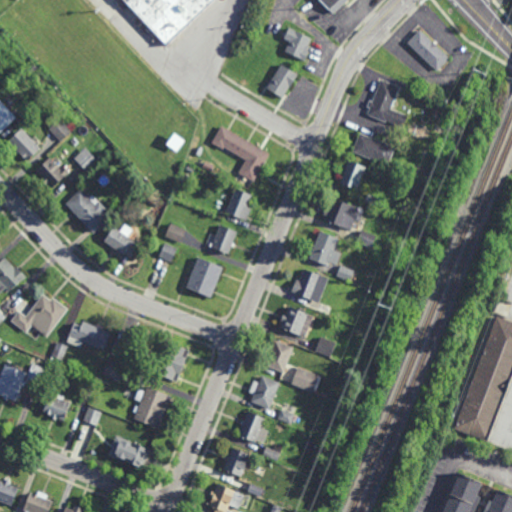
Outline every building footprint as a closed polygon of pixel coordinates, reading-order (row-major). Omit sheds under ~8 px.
[(216,0),(169,46),(124,0),(216,0)] [(348,0),(334,13),(323,1),(321,3),(318,0),(348,0)] [(312,38),(308,46),(311,47),(309,51),(310,52),(305,61),(285,52),(290,41),(282,37),(284,31),(286,33),(289,27),(312,38)] [(432,41),(435,40),(437,40),(438,43),(437,45),(450,57),(437,71),(408,43),(420,30),(432,41)] [(32,74),(28,69),(34,63),(39,68),(32,74)] [(289,89),(290,89),(284,99),(268,88),(271,84),(267,82),(270,78),(272,80),(282,64),(291,70),(298,75),(289,89)] [(6,85),(0,79),(0,77),(9,68),(16,76),(6,85)] [(421,88),(415,84),(420,77),(426,82),(421,88)] [(392,108),(403,112),(402,114),(407,116),(403,126),(386,119),(386,121),(368,114),(371,107),(368,105),(370,98),(373,99),(381,79),(400,87),(392,108)] [(2,133),(0,131),(0,98),(18,117),(2,133)] [(61,141),(49,128),(60,118),(72,131),(61,141)] [(271,152),(254,181),(238,172),(246,159),(224,146),(224,148),(212,141),(222,124),(271,152)] [(36,141),(38,141),(39,143),(38,144),(41,147),(26,161),(8,141),(23,127),(36,141)] [(387,165),(352,151),(360,131),(395,146),(387,165)] [(86,169),(75,158),(86,146),(98,158),(86,169)] [(61,167),(64,164),(71,172),(52,188),(48,183),(45,185),(40,179),(42,176),(36,169),(51,156),(61,167)] [(356,189),(339,182),(350,158),(366,164),(356,189)] [(192,173),(186,170),(188,165),(195,167),(192,173)] [(246,221),(227,213),(227,212),(224,211),(226,206),(228,208),(236,186),(253,193),(248,206),(252,207),(246,221)] [(89,196),(92,193),(99,200),(100,199),(107,207),(103,210),(110,218),(94,233),(66,202),(82,188),(89,196)] [(379,207),(364,201),(370,188),(384,193),(379,207)] [(363,210),(358,223),(354,221),(350,230),(324,219),(326,213),(325,213),(329,203),(330,203),(333,197),(363,210)] [(181,243),(165,236),(171,222),(187,229),(181,243)] [(234,242),(236,242),(235,246),(233,245),(230,254),(226,252),(226,253),(223,252),(223,251),(207,244),(211,233),(216,235),(221,223),(239,230),(234,242)] [(133,257),(127,253),(126,255),(105,240),(115,225),(142,244),(133,257)] [(336,249),(343,252),(338,264),(331,261),(329,266),(310,258),(312,252),(310,252),(313,246),(315,247),(322,229),(341,237),(336,249)] [(372,248),(376,236),(361,230),(357,242),(372,248)] [(357,253),(341,246),(347,233),(362,239),(357,253)] [(172,262),(160,256),(165,242),(178,248),(172,262)] [(212,297),(187,287),(190,279),(188,279),(190,275),(191,276),(199,255),(225,266),(212,297)] [(16,266),(17,265),(26,275),(10,291),(7,289),(2,294),(0,292),(0,263),(7,257),(16,266)] [(350,281),(336,275),(340,264),(354,270),(350,281)] [(320,302),(296,293),(296,292),(293,291),(298,278),(300,279),(305,267),(330,276),(320,302)] [(52,299),(54,296),(69,308),(47,337),(32,325),(26,333),(10,320),(19,309),(26,315),(44,293),(52,299)] [(306,337),(292,332),(291,334),(283,331),(284,329),(276,326),(286,302),(315,314),(306,337)] [(511,378),(488,442),(454,429),(497,316),(511,321),(511,378)] [(97,325),(98,323),(105,325),(104,328),(112,331),(104,350),(85,342),(83,345),(81,344),(80,347),(67,342),(75,322),(81,324),(83,320),(97,325)] [(331,356),(316,350),(322,335),(337,342),(331,356)] [(129,361),(111,353),(118,338),(136,345),(129,361)] [(285,372),(266,365),(276,339),(295,347),(285,372)] [(190,350),(181,374),(180,374),(177,381),(153,372),(156,364),(151,362),(158,345),(162,347),(164,340),(190,350)] [(62,361),(55,359),(54,363),(50,361),(57,341),(67,345),(62,361)] [(297,364),(290,361),(294,353),(300,356),(297,364)] [(127,370),(125,369),(120,381),(103,374),(109,359),(128,367),(127,370)] [(38,388),(24,383),(33,362),(40,365),(38,371),(44,374),(38,388)] [(15,400),(9,397),(8,400),(3,397),(4,395),(0,393),(0,379),(7,363),(27,372),(15,400)] [(314,392),(293,382),(299,366),(321,375),(314,392)] [(271,409),(251,402),(255,394),(249,392),(254,379),(260,382),(262,374),(281,381),(271,409)] [(154,388),(172,395),(159,428),(134,418),(137,412),(133,411),(136,404),(139,406),(141,401),(135,398),(140,388),(145,390),(147,385),(151,387),(152,385),(155,387),(154,388)] [(90,396),(83,394),(85,387),(93,389),(90,396)] [(64,399),(67,400),(68,399),(72,400),(64,420),(57,417),(56,420),(49,417),(50,414),(43,412),(50,394),(55,395),(56,392),(66,395),(64,399)] [(97,425),(84,420),(89,406),(102,412),(97,425)] [(295,425),(278,420),(282,409),(299,415),(295,425)] [(263,428),(270,431),(265,443),(257,440),(257,442),(239,435),(243,425),(241,425),(243,418),(245,419),(248,411),(267,418),(263,428)] [(154,466),(150,464),(147,471),(136,467),(137,466),(123,461),(131,441),(151,449),(151,450),(155,452),(152,458),(157,460),(154,466)] [(277,460),(264,454),(267,446),(274,449),(276,446),(282,449),(277,460)] [(241,478),(224,471),(226,466),(224,465),(227,458),(228,458),(233,447),(251,454),(241,478)] [(474,511),(442,511),(460,473),(483,483),(478,496),(481,497),(474,511)] [(12,506),(0,500),(0,476),(20,484),(12,506)] [(240,509),(230,505),(227,511),(214,511),(216,509),(209,506),(219,482),(246,494),(240,509)] [(258,495),(248,491),(251,482),(262,486),(258,495)] [(511,511),(483,511),(489,500),(493,502),(498,490),(511,495),(511,511)] [(49,495),(47,499),(54,501),(49,511),(25,511),(26,510),(23,509),(25,504),(27,499),(28,499),(29,497),(28,497),(29,495),(30,495),(31,492),(37,494),(39,491),(49,495)]
